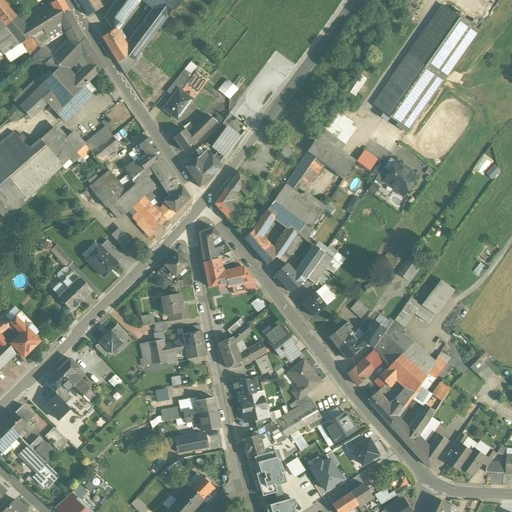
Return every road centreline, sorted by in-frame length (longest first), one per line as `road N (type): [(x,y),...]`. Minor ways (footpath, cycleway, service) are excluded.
road 1 (tertiary): [(401,450),(203,202)]
road 2 (residential): [(237,485),(181,226)]
road 3 (tertiary): [(181,226),(0,408)]
road 4 (tertiary): [(353,0),(203,202)]
road 5 (tertiary): [(203,202),(77,0)]
road 6 (track): [(511,239),(426,331)]
